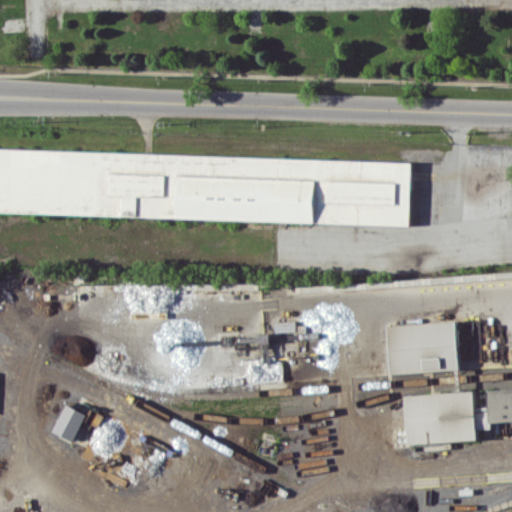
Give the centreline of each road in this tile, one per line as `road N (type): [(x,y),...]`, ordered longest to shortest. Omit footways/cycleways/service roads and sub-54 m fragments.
road 1 (tertiary): [(0,96),(511,112)]
road 2 (residential): [(35,2),(371,0)]
